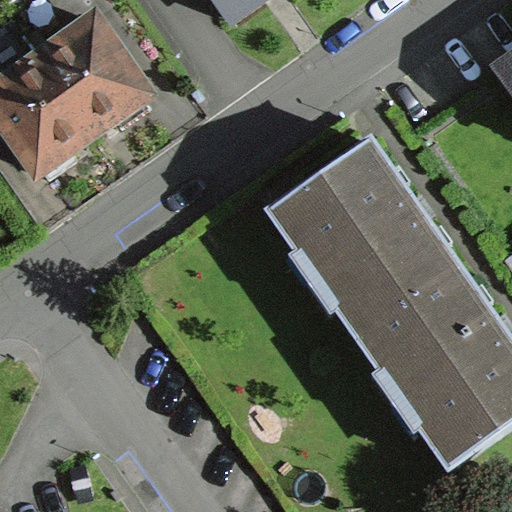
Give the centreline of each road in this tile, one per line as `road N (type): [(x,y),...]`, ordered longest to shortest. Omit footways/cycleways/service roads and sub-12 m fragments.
road 1 (residential): [(19,301),(445,0)]
road 2 (residential): [(179,511),(19,301)]
